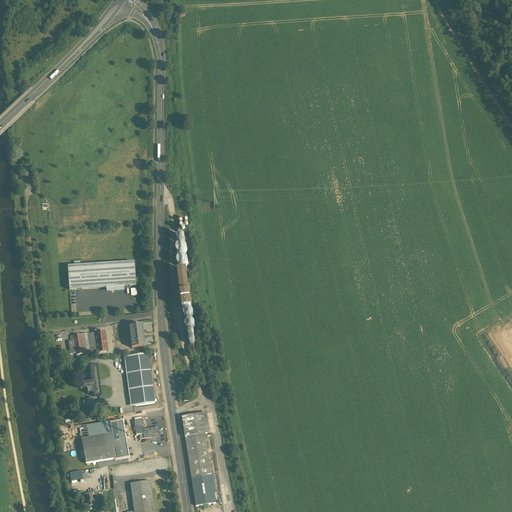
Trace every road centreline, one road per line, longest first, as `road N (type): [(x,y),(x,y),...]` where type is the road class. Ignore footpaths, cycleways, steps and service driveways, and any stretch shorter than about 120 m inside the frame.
road 1 (secondary): [(189,511),(159,295),(161,59),(147,20),(126,0)]
road 2 (track): [(424,0),(451,164),(499,321)]
road 3 (track): [(27,193),(40,325),(52,331),(104,324)]
road 4 (primary): [(0,125),(120,0)]
road 5 (track): [(147,20),(162,6),(307,0)]
